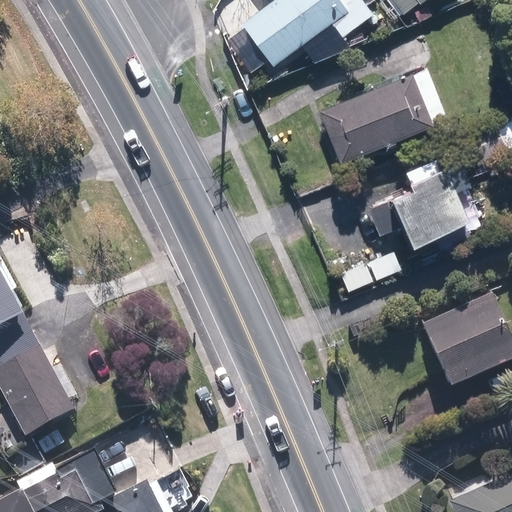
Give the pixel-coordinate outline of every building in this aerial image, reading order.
[(274,0),(246,21),(276,63),(349,10),(342,0),(274,0)] [(343,0),(351,10),(334,22),(345,37),(381,11),(373,0),(343,0)] [(420,0),(398,0),(407,11),(420,0)] [(321,109),(342,159),(434,120),(413,70),(321,109)] [(511,150),(511,113),(457,137),(470,168),(511,150)] [(407,217),(417,239),(471,216),(448,163),(415,177),(417,183),(396,192),(397,194),(372,205),(382,228),(407,217)] [(0,267),(0,382),(28,434),(75,409),(0,267)] [(425,327),(453,386),(511,357),(511,337),(491,295),(425,327)] [(0,511),(101,511),(105,510),(106,511),(163,511),(148,480),(116,495),(94,451),(59,469),(61,474),(0,504),(0,511)] [(511,511),(511,473),(452,503),(456,511),(511,511)]
